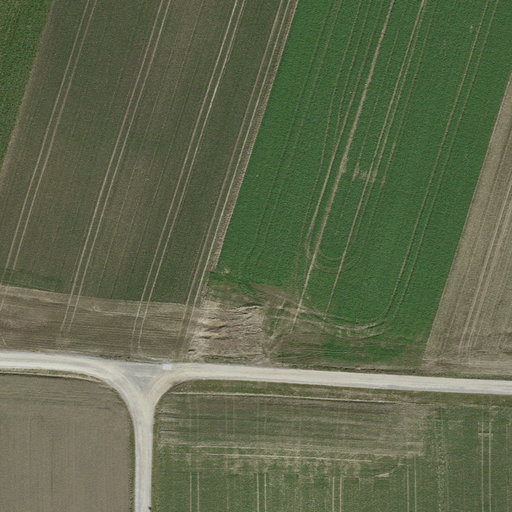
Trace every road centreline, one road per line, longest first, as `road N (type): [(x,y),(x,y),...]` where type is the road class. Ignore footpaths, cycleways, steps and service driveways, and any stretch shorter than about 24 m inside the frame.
road 1 (track): [(511,391),(0,365)]
road 2 (track): [(146,374),(148,511)]
